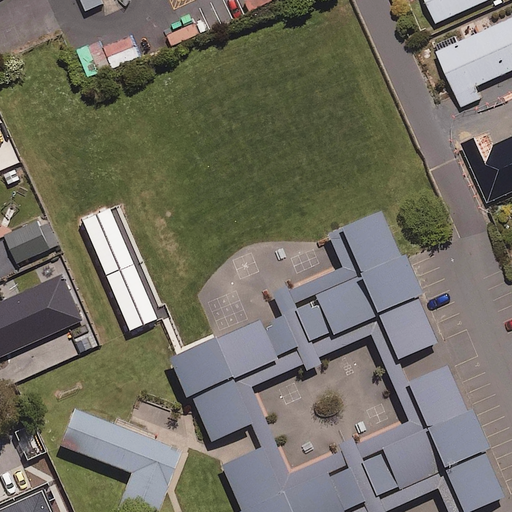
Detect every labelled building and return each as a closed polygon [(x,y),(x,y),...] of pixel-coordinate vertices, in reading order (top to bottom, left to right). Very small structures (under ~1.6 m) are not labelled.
[(427,0),(438,22),(487,0),(427,0)] [(511,18),(451,47),(479,106),(501,95),(495,82),(511,73),(511,18)] [(497,145),(486,116),(458,126),(469,155),(497,145)] [(0,156),(14,150),(0,118),(0,156)] [(484,173),(470,179),(483,208),(497,202),(484,173)] [(398,361),(439,344),(382,213),(342,230),(362,276),(316,296),(334,336),(379,316),(398,361)] [(51,247),(39,220),(8,234),(20,261),(51,247)] [(11,310),(0,315),(0,369),(32,355),(11,310)] [(278,360),(260,320),(175,358),(212,442),(255,424),(235,379),(278,360)] [(408,384),(428,430),(383,450),(400,490),(445,471),(462,511),(474,511),(505,499),(448,367),(408,384)] [(158,511),(183,451),(74,408),(59,445),(132,474),(117,510),(122,511),(158,511)] [(263,449),(222,467),(241,511),(344,511),(328,474),(282,493),(263,449)]
